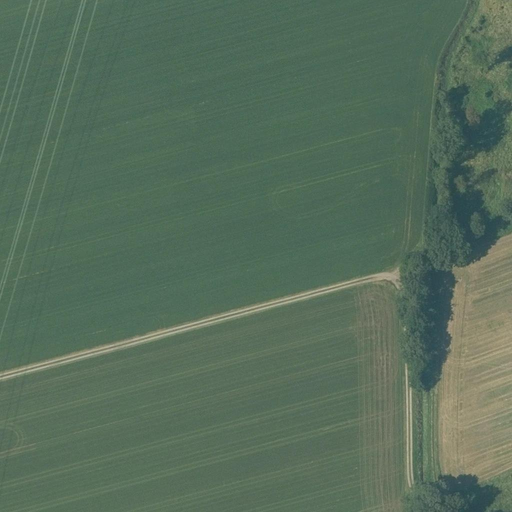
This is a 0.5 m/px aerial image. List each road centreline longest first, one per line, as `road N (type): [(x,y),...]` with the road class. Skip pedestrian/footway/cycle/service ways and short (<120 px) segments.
road 1 (unclassified): [(0,377),(417,268)]
road 2 (unclassified): [(417,268),(404,463),(406,493),(422,511)]
